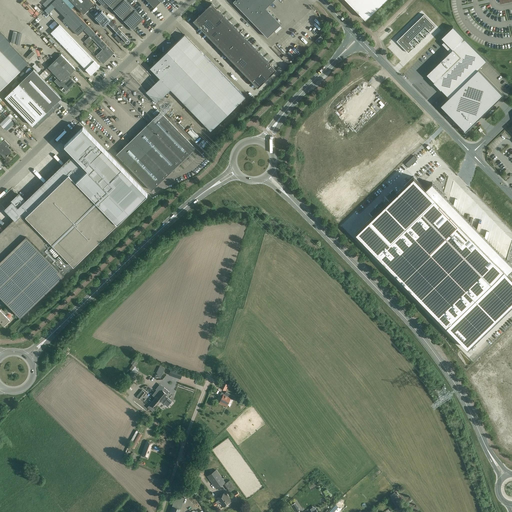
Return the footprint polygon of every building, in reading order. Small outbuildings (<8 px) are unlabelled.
[(89,36),(94,31),(68,5),(63,0),(54,0),(46,8),(45,10),(48,13),(55,6),(65,17),(63,19),(78,35),(83,30),(89,36)] [(94,3),(91,0),(63,0),(68,5),(71,1),(84,14),(94,3)] [(126,0),(108,0),(107,2),(133,29),(144,18),(126,0)] [(234,0),(233,1),(260,29),(267,37),(281,24),(266,8),(273,0),(234,0)] [(346,0),(365,19),(385,0),(346,0)] [(276,69),(212,3),(193,20),(258,87),(276,69)] [(30,12),(36,18),(42,13),(36,7),(30,12)] [(98,22),(99,21),(103,26),(108,22),(116,30),(118,28),(101,10),(93,17),(98,22)] [(424,14),(396,41),(408,53),(414,47),(409,42),(425,27),(430,32),(435,26),(424,14)] [(91,75),(100,66),(94,60),(94,61),(59,24),(51,33),(85,69),(91,75)] [(478,68),(486,61),(453,26),(441,37),(452,49),(442,60),(427,74),(434,82),(433,82),(434,83),(435,83),(440,88),(439,89),(441,90),(441,89),(445,93),(449,97),(478,69),(478,68)] [(128,39),(121,31),(118,28),(116,30),(115,31),(118,34),(115,37),(123,44),(128,39)] [(114,52),(94,31),(89,36),(90,37),(85,41),(88,44),(93,40),(102,50),(96,55),(95,56),(103,64),(114,52)] [(228,114),(245,97),(185,34),(167,51),(228,114)] [(0,89),(20,70),(0,48),(0,89)] [(228,114),(167,51),(150,68),(160,78),(146,92),(156,102),(170,88),(211,130),(228,114)] [(69,75),(75,69),(61,54),(48,67),(58,77),(54,81),(62,88),(61,89),(62,89),(63,88),(66,91),(75,82),(69,75)] [(40,69),(45,64),(41,60),(36,65),(40,69)] [(5,97),(35,128),(60,104),(57,102),(61,98),(34,69),(5,97)] [(440,105),(456,121),(456,122),(457,123),(463,129),(465,126),(468,129),(474,123),(475,122),(503,94),(478,69),(449,97),(440,105)] [(410,159),(374,122),(379,118),(352,90),(304,136),(309,185),(348,224),(351,221),(359,229),(366,223),(357,215),(405,168),(403,165),(410,159)] [(175,167),(195,148),(160,112),(116,154),(151,190),(171,171),(172,171),(174,171),(174,170),(175,170),(175,169),(176,168),(175,167)] [(11,120),(4,128),(7,130),(14,123),(11,120)] [(64,274),(117,223),(148,193),(83,127),(64,145),(73,154),(25,200),(19,194),(12,201),(4,209),(16,220),(0,235),(0,295),(21,317),(64,274)] [(193,131),(190,134),(197,142),(201,139),(193,131)] [(6,148),(10,145),(5,139),(0,143),(0,152),(5,158),(7,156),(8,156),(8,155),(11,152),(6,148)] [(467,348),(511,304),(511,278),(414,177),(366,223),(359,229),(356,233),(467,348)] [(0,321),(4,326),(10,320),(5,315),(6,313),(10,310),(8,307),(4,311),(0,314),(0,321)] [(160,366),(156,373),(157,373),(157,375),(159,376),(159,377),(160,378),(165,369),(160,366)] [(220,368),(217,374),(223,376),(226,371),(220,368)] [(169,375),(180,379),(182,373),(171,369),(169,375)] [(136,379),(132,376),(135,373),(132,371),(125,379),(130,383),(132,381),(134,382),(136,379)] [(226,391),(229,384),(223,382),(220,388),(226,391)] [(152,412),(167,394),(169,392),(164,387),(160,392),(157,390),(152,395),(155,398),(147,407),(152,412)] [(140,399),(146,393),(142,390),(137,396),(140,399)] [(227,406),(231,398),(224,394),(224,393),(221,392),(220,396),(222,397),(219,403),(227,406)] [(135,449),(143,434),(138,432),(130,446),(135,449)] [(146,458),(152,443),(147,441),(141,455),(145,456),(144,458),(146,458)] [(225,483),(216,470),(207,476),(217,489),(225,483)] [(230,480),(225,484),(230,491),(235,488),(230,480)] [(291,496),(296,501),(310,488),(305,483),(291,496)] [(223,507),(232,501),(225,492),(217,498),(218,500),(215,502),(216,502),(217,504),(220,502),(223,507)] [(397,499),(396,499),(393,502),(399,510),(403,507),(397,499)]
